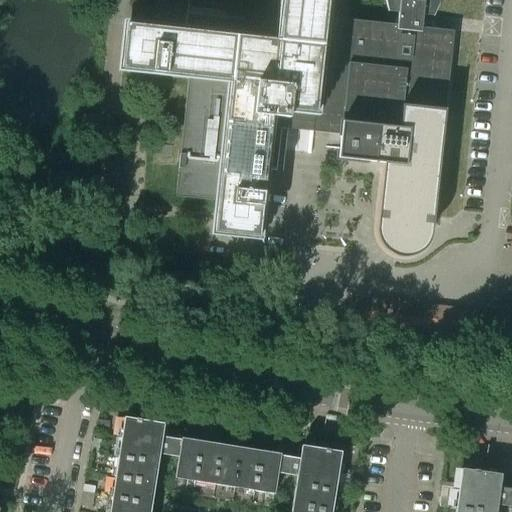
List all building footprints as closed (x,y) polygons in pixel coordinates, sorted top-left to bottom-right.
[(158,0),(155,28),(125,25),(120,68),(187,75),(174,197),(217,202),(216,214),(214,232),(257,237),(261,206),(262,206),(263,192),(262,192),(264,171),(270,117),(288,119),(288,116),(299,117),(310,118),(309,132),(340,135),(337,159),(383,164),(376,227),(376,235),(379,244),(384,250),(388,254),(395,257),(401,258),(407,258),(414,256),(419,254),(424,249),(428,245),(430,240),(431,234),(433,217),(439,166),(440,158),(453,32),(421,28),(422,16),(432,17),(438,5),(439,0),(384,0),(388,12),(398,13),(396,25),(324,18),(325,0),(158,0)] [(124,418),(116,465),(108,511),(149,511),(159,455),(177,458),(171,492),(272,508),(277,474),(296,477),(290,511),(331,511),(341,452),(329,451),(330,450),(325,449),(325,450),(301,446),(299,459),(281,456),(281,455),(180,439),(180,440),(161,437),(163,424),(140,420),(140,419),(136,418),(135,419),(124,418)] [(511,511),(511,489),(499,488),(501,474),(476,471),(477,470),(473,470),(472,471),(461,469),(454,511),(495,511),(497,505),(511,507),(511,511)] [(85,485),(83,493),(94,495),(96,487),(85,485)] [(441,487),(438,504),(447,506),(450,488),(441,487)]
